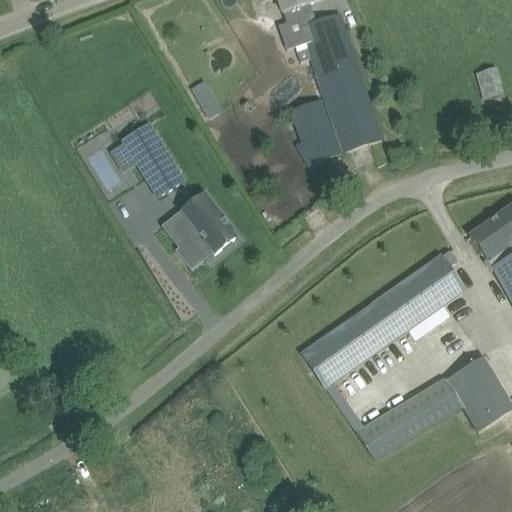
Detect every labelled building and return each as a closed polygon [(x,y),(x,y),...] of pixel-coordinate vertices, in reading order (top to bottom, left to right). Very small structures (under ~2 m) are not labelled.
[(310,61),(325,105),(335,131),(333,132),(323,102),(290,113),(301,144),(295,147),(308,169),(309,168),(382,142),(339,16),(316,24),(310,6),(324,1),(323,0),(251,0),(256,13),(279,5),(287,26),(300,22),(308,45),(305,46),(306,50),(296,53),(301,65),(310,61)] [(485,102),(503,97),(496,70),(477,75),(485,102)] [(205,82),(192,89),(209,119),(222,112),(205,82)] [(122,144),(157,201),(185,184),(149,127),(122,144)] [(232,233),(213,209),(204,198),(195,205),(194,204),(162,228),(180,250),(190,243),(205,263),(215,255),(215,256),(235,241),(230,234),(232,233)] [(511,209),(470,239),(486,263),(483,265),(489,274),(493,272),(511,306),(511,209)] [(452,277),(448,271),(441,260),(302,357),(314,373),(326,390),(359,366),(416,326),(446,306),(463,293),(452,277)] [(511,415),(511,410),(484,362),(446,383),(462,411),(477,436),(511,415)]
